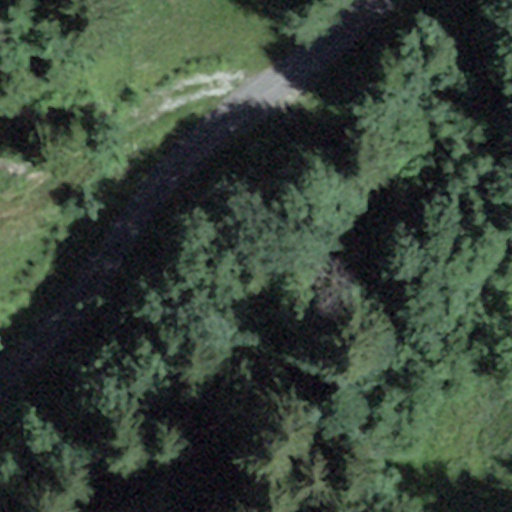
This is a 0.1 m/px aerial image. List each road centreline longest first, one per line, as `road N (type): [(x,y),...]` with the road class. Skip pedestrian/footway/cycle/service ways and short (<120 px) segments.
road 1 (track): [(371,0),(276,84),(64,324),(0,382)]
road 2 (track): [(276,84),(172,91),(34,191),(0,203)]
